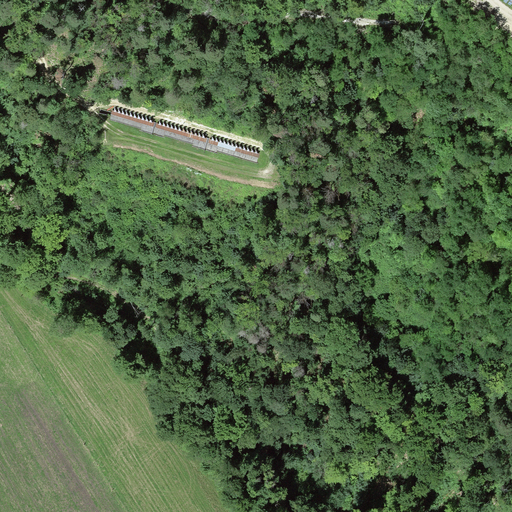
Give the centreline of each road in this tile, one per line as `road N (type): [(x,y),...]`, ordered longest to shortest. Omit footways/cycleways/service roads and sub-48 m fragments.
road 1 (track): [(343,511),(119,307),(0,238)]
road 2 (track): [(269,148),(114,102),(84,106),(55,82),(26,0)]
